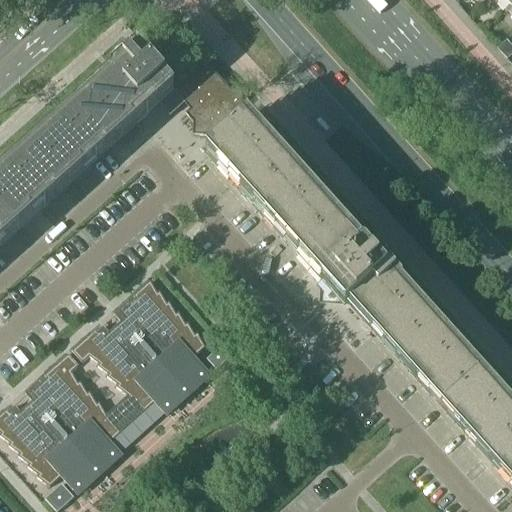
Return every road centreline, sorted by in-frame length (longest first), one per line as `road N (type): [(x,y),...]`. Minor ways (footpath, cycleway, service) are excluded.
road 1 (residential): [(485,511),(178,183)]
road 2 (tertiary): [(261,0),(511,278)]
road 3 (residential): [(0,286),(137,160),(156,160),(178,183)]
road 4 (tertiary): [(511,154),(364,0)]
road 5 (tertiary): [(0,80),(91,0)]
